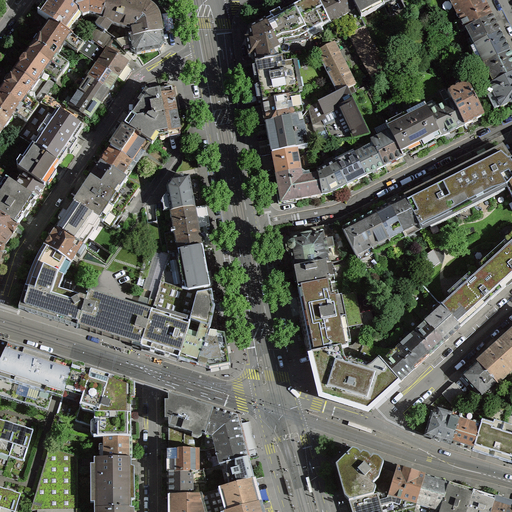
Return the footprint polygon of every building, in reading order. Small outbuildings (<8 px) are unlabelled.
[(68,35),(81,16),(80,16),(79,11),(64,0),(63,0),(46,0),(42,6),(38,13),(51,22),(68,35)] [(64,0),(79,11),(80,16),(81,16),(83,18),(90,16),(101,19),(106,0),(64,0)] [(162,33),(159,21),(158,16),(155,11),(151,8),(146,5),(127,0),(106,0),(101,19),(101,20),(96,27),(105,34),(112,24),(126,28),(123,38),(124,41),(162,33)] [(294,8),(308,34),(330,23),(317,0),(308,0),(299,5),(294,8)] [(350,35),(371,76),(387,68),(361,19),(362,19),(351,0),(317,0),(330,23),(349,13),(358,31),(350,35)] [(351,0),(362,19),(384,7),(380,0),(351,0)] [(403,0),(409,11),(416,7),(411,0),(380,0),(384,7),(383,4),(391,0),(403,0)] [(450,0),(456,11),(478,0),(450,0)] [(483,0),(478,0),(456,11),(465,29),(466,28),(492,15),(486,4),(483,0)] [(265,22),(279,49),(308,34),(294,8),(273,18),(265,22)] [(492,15),(466,28),(475,45),(500,33),(495,22),(492,15)] [(67,46),(77,53),(78,51),(83,45),(68,35),(51,22),(47,28),(45,27),(41,33),(40,35),(41,36),(40,36),(61,51),(63,48),(67,46)] [(255,65),(284,59),(279,49),(265,22),(249,31),(250,35),(250,39),(246,40),(249,57),(254,56),(255,65)] [(97,64),(117,78),(121,72),(127,63),(117,57),(119,53),(110,47),(114,40),(105,34),(96,27),(83,45),(78,51),(97,64)] [(162,33),(124,41),(117,42),(127,53),(131,51),(132,52),(136,54),(160,50),(164,44),(162,35),(162,33)] [(500,33),(475,45),(484,64),(510,52),(503,39),(500,33)] [(30,51),(62,74),(68,65),(58,58),(58,54),(61,51),(40,36),(40,37),(39,36),(33,44),(34,45),(34,46),(30,51)] [(334,43),(317,52),(338,93),(347,89),(355,84),(334,43)] [(56,82),(62,74),(30,51),(26,57),(24,57),(23,57),(20,61),(19,63),(19,65),(20,65),(16,71),(36,86),(43,76),(47,75),(56,82)] [(511,55),(510,52),(484,64),(494,83),(511,74),(511,55)] [(263,104),(300,97),(293,64),(286,66),(284,59),(255,65),(257,77),(263,104)] [(88,77),(109,91),(112,86),(117,78),(97,64),(88,77)] [(29,100),(29,96),(36,86),(16,71),(11,77),(9,75),(5,81),(3,84),(5,86),(1,92),(33,115),(39,107),(29,100)] [(511,102),(511,74),(494,83),(473,94),(480,108),(491,103),(494,110),(510,102),(511,103),(511,102)] [(80,91),(100,104),(102,100),(109,91),(88,77),(80,91)] [(448,92),(452,100),(465,126),(473,121),(484,116),(480,108),(473,94),(467,83),(448,92)] [(164,114),(176,111),(172,88),(169,88),(169,85),(165,86),(166,89),(162,90),(159,90),(164,114)] [(332,142),(368,135),(347,89),(338,93),(310,108),(309,108),(315,130),(318,132),(326,129),(332,142)] [(416,89),(378,108),(390,132),(403,157),(413,151),(441,137),(428,112),(416,89)] [(138,102),(140,104),(139,104),(132,116),(137,119),(164,114),(159,90),(148,92),(145,91),(138,102)] [(42,101),(74,122),(80,112),(90,119),(93,113),(100,104),(80,91),(72,101),(68,98),(63,106),(47,95),(42,101)] [(27,123),(33,115),(1,92),(0,93),(0,122),(6,127),(13,117),(17,116),(27,123)] [(266,124),(297,118),(296,113),(302,111),(300,97),(263,104),(264,110),(266,124)] [(448,134),(465,126),(452,100),(428,112),(441,137),(448,134)] [(83,129),(74,122),(42,101),(39,107),(33,115),(27,123),(18,136),(32,145),(59,164),(68,152),(70,153),(77,142),(75,141),(77,138),(83,129)] [(179,129),(180,129),(177,117),(176,111),(164,114),(168,135),(168,138),(180,135),(179,129)] [(157,137),(168,135),(164,114),(137,119),(132,116),(125,126),(136,133),(151,143),(152,144),(154,142),(157,137)] [(272,154),(297,149),(307,147),(303,125),(298,126),(297,118),(266,124),(266,125),(266,126),(267,131),(268,131),(268,132),(268,134),(272,154)] [(113,144),(111,147),(121,154),(136,133),(125,126),(113,144)] [(403,157),(390,132),(371,141),(375,148),(384,166),(389,164),(403,157)] [(121,154),(132,161),(133,159),(141,148),(145,151),(151,143),(136,133),(121,154)] [(57,173),(54,171),(56,168),(59,164),(32,145),(20,163),(21,163),(17,168),(24,172),(44,185),(49,179),(52,181),(57,173)] [(103,158),(100,162),(111,169),(121,154),(111,147),(103,158)] [(384,166),(375,148),(364,154),(363,151),(354,155),(365,176),(373,172),(384,166)] [(276,175),(301,170),(297,149),(272,154),(273,160),(276,175)] [(405,198),(419,224),(422,230),(445,218),(446,219),(450,217),(450,215),(497,191),(498,192),(502,190),(502,189),(506,187),(511,180),(511,163),(509,160),(502,149),(483,158),(429,185),(405,198)] [(354,155),(353,153),(334,162),(346,185),(354,181),(365,176),(354,155)] [(111,169),(126,179),(129,176),(137,164),(132,161),(121,154),(111,169)] [(326,167),(318,171),(318,175),(322,195),(330,194),(335,191),(346,185),(334,162),(332,158),(324,162),(326,167)] [(111,169),(100,162),(92,174),(90,177),(101,184),(111,169)] [(73,202),(97,217),(112,228),(139,188),(126,179),(111,169),(101,184),(90,177),(77,196),(73,202)] [(322,195),(318,175),(302,178),(301,170),(276,175),(278,183),(281,203),(307,198),(322,195)] [(42,190),(45,186),(44,185),(24,172),(15,186),(35,199),(36,200),(42,190)] [(167,188),(171,212),(194,207),(191,187),(189,178),(172,181),(167,188)] [(35,199),(15,186),(5,179),(0,187),(0,214),(17,226),(24,216),(35,199)] [(419,224),(405,198),(394,203),(390,206),(403,232),(419,224)] [(55,229),(79,244),(97,217),(73,202),(66,212),(55,229)] [(403,232),(390,206),(380,210),(375,213),(389,240),(403,232)] [(196,213),(194,207),(171,212),(174,230),(171,231),(171,233),(198,228),(196,213)] [(372,248),(389,240),(375,213),(365,218),(359,221),(372,248)] [(18,226),(17,226),(0,214),(0,242),(4,246),(9,238),(18,226)] [(349,226),(343,229),(356,256),(372,248),(359,221),(349,226)] [(171,253),(202,247),(199,232),(198,228),(171,233),(165,234),(168,252),(171,253)] [(71,263),(82,246),(79,244),(55,229),(50,237),(50,238),(47,242),(45,246),(71,263)] [(299,236),(299,237),(288,240),(287,240),(286,242),(285,244),(286,248),(287,251),(288,253),(289,254),(291,254),(294,269),(329,262),(327,255),(328,255),(326,240),(324,240),(323,233),(312,235),(311,233),(299,236)] [(459,288),(440,305),(442,307),(460,327),(489,301),(511,280),(511,240),(504,248),(506,250),(495,260),(493,258),(472,277),(474,279),(461,291),(459,288)] [(18,309),(36,314),(63,323),(78,328),(87,299),(59,290),(60,287),(64,278),(64,277),(61,275),(65,268),(68,263),(71,265),(71,264),(70,264),(71,263),(45,246),(44,246),(43,247),(45,248),(43,252),(42,253),(40,252),(36,258),(33,265),(31,270),(28,279),(18,309)] [(162,282),(189,291),(198,289),(210,287),(204,260),(202,247),(171,253),(170,253),(162,282)] [(424,273),(440,262),(436,254),(420,265),(424,273)] [(295,274),(298,289),(330,283),(335,282),(331,262),(329,262),(294,269),(295,274)] [(152,312),(141,346),(141,347),(155,352),(179,359),(190,324),(197,294),(198,289),(189,291),(162,282),(152,312)] [(298,289),(297,289),(302,309),(311,355),(341,348),(348,347),(344,328),(362,324),(356,292),(338,296),(337,293),(333,294),(330,283),(298,289)] [(190,324),(209,329),(211,322),(214,308),(212,296),(211,291),(197,294),(190,324)] [(87,299),(78,328),(110,337),(132,344),(141,346),(152,312),(91,293),(91,292),(91,293),(89,292),(87,299)] [(460,327),(442,307),(425,322),(426,323),(444,342),(449,338),(460,327)] [(209,329),(198,365),(201,366),(210,369),(230,365),(224,335),(219,334),(217,323),(216,323),(211,322),(209,329)] [(444,342),(426,323),(411,336),(429,356),(434,351),(444,342)] [(197,365),(198,365),(209,329),(190,324),(179,359),(179,360),(183,361),(197,365)] [(478,362),(496,383),(497,384),(511,370),(511,340),(507,335),(491,350),(478,362)] [(429,356),(411,336),(396,350),(414,369),(419,364),(429,356)] [(399,383),(381,363),(379,360),(360,339),(353,346),(348,347),(341,348),(311,355),(312,360),(316,375),(319,387),(321,394),(370,409),(375,404),(385,395),(399,383)] [(0,363),(8,345),(0,342),(0,363)] [(64,391),(73,365),(36,354),(8,345),(0,363),(0,394),(48,410),(54,388),(64,391)] [(396,350),(381,363),(399,383),(404,378),(414,369),(396,350)] [(480,394),(482,396),(496,383),(478,362),(468,371),(462,376),(479,395),(480,394)] [(77,364),(77,366),(73,365),(64,391),(64,394),(82,399),(91,371),(84,369),(84,366),(77,364)] [(99,414),(110,377),(99,373),(91,371),(82,399),(76,421),(94,427),(94,437),(104,437),(131,437),(131,423),(131,414),(99,414)] [(131,390),(131,383),(117,379),(110,377),(99,414),(131,414),(131,390)] [(465,395),(454,383),(442,394),(453,406),(465,395)] [(200,450),(213,409),(170,396),(168,395),(168,397),(168,413),(169,450),(195,450),(200,450)] [(237,417),(213,409),(200,450),(205,450),(205,451),(216,448),(220,465),(247,458),(240,428),(237,417)] [(438,410),(436,415),(432,413),(431,415),(429,415),(427,416),(426,417),(426,419),(426,421),(427,422),(429,423),(426,431),(425,436),(451,444),(459,419),(459,418),(452,416),(453,414),(438,410)] [(459,419),(451,444),(457,446),(473,451),(481,424),(474,422),(474,424),(459,419)] [(511,432),(493,427),(494,424),(483,420),(481,424),(473,451),(496,458),(511,463),(511,432)] [(14,425),(5,422),(0,437),(0,453),(9,457),(19,426),(14,425)] [(28,429),(19,426),(9,457),(24,461),(33,431),(28,429)] [(131,443),(131,437),(104,437),(104,459),(131,459),(131,443)] [(77,457),(50,449),(32,510),(77,510),(77,457)] [(168,472),(169,472),(169,473),(194,473),(198,472),(198,461),(195,461),(195,450),(169,450),(169,456),(169,462),(168,462),(168,472)] [(349,502),(391,490),(396,473),(382,469),(383,463),(378,458),(376,457),(373,456),(371,458),(368,454),(363,453),(361,455),(358,451),(352,450),(336,466),(344,497),(349,502)] [(220,465),(226,488),(253,480),(249,463),(247,458),(220,465)] [(131,479),(131,459),(104,459),(94,459),(94,509),(97,509),(132,509),(131,479)] [(413,511),(425,475),(407,470),(398,467),(396,473),(391,490),(349,502),(351,508),(352,511),(413,511)] [(169,480),(169,496),(192,495),(192,482),(206,482),(203,470),(198,472),(194,473),(169,473),(169,480)] [(433,478),(425,475),(413,511),(440,511),(449,483),(433,478)] [(192,495),(169,496),(169,503),(169,511),(228,511),(260,503),(255,485),(253,480),(226,488),(197,495),(192,495)] [(449,483),(440,511),(466,511),(474,491),(462,487),(449,483)] [(0,511),(14,511),(21,494),(15,493),(6,490),(0,509),(0,511)] [(466,511),(490,511),(495,497),(483,493),(474,491),(466,511)] [(490,511),(511,511),(511,502),(501,499),(495,497),(490,511)] [(260,503),(228,511),(262,511),(261,509),(260,503)]
